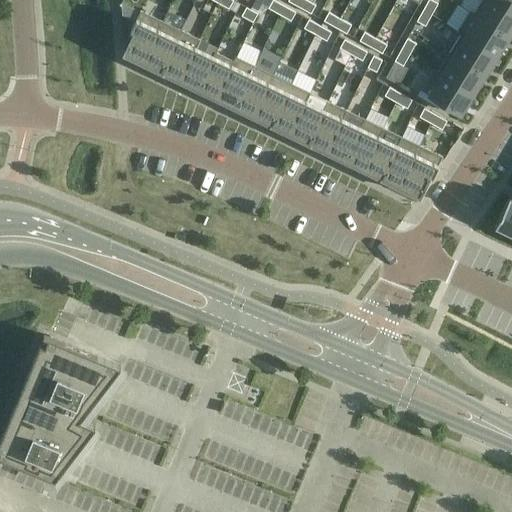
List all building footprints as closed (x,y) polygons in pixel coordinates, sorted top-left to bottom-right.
[(233,0),(218,0),(217,2),(229,9),(233,0)] [(279,14),(284,5),(274,0),(272,0),(268,8),(279,14)] [(315,5),(306,0),(302,0),(299,7),(311,13),(315,5)] [(432,0),(427,0),(423,9),(431,15),(438,3),(432,0)] [(481,0),(474,13),(473,14),(509,36),(511,30),(511,11),(493,0),(481,0)] [(511,0),(493,0),(511,11),(511,0)] [(295,12),(284,5),(279,14),(291,21),(295,12)] [(241,15),(253,22),(258,13),(246,7),(241,15)] [(431,15),(423,9),(416,21),(425,26),(431,15)] [(143,62),(163,21),(140,10),(130,31),(133,33),(124,53),(133,57),(133,58),(143,62)] [(473,14),(474,13),(469,11),(456,32),(460,34),(461,33),(497,55),(503,46),(509,36),(473,14)] [(335,27),(339,18),(328,12),(323,21),(335,27)] [(351,25),(339,18),(335,27),(346,33),(351,25)] [(315,34),(319,25),(308,19),(304,28),(315,34)] [(153,67),(161,71),(181,30),(163,21),(143,62),(153,67)] [(331,32),(319,25),(315,34),(326,41),(331,32)] [(195,48),(196,48),(200,39),(181,30),(161,71),(180,80),(195,48)] [(359,40),(370,47),(375,38),(364,32),(359,40)] [(449,53),(485,75),(491,65),(497,55),(461,33),(460,34),(453,46),(449,53)] [(375,38),(370,47),(382,53),(387,44),(375,38)] [(400,49),(409,55),(415,43),(407,38),(400,49)] [(351,54),(355,45),(344,39),(339,48),(351,54)] [(367,52),(355,45),(351,54),(362,60),(367,52)] [(213,56),(196,48),(195,48),(180,80),(198,89),(214,56),(213,56)] [(403,66),(409,55),(400,49),(394,61),(403,66)] [(215,52),(213,56),(214,56),(198,89),(216,98),(234,61),(233,60),(215,52)] [(437,72),(473,94),(479,84),(485,75),(449,53),(437,71),(437,72)] [(376,71),(382,60),(373,55),(367,66),(376,71)] [(235,56),(233,60),(234,61),(216,98),(235,107),(255,66),(235,56)] [(273,74),(255,66),(235,107),(253,115),(273,74)] [(467,104),(473,94),(437,72),(437,71),(433,69),(425,82),(420,90),(423,91),(460,114),(467,104)] [(271,124),(291,83),(273,74),(253,115),(271,124)] [(280,129),(290,133),(305,101),(306,101),(310,93),(291,83),(271,124),(280,128),(280,129)] [(396,102),(400,93),(389,87),(384,95),(396,102)] [(305,101),(290,133),(299,138),(300,138),(308,142),(324,110),(323,109),(327,101),(310,93),(306,101),(305,101)] [(412,99),(400,93),(396,102),(407,108),(412,99)] [(342,119),(343,119),(347,110),(327,101),(323,109),(324,110),(308,142),(327,151),(342,119)] [(431,123),(435,114),(424,108),(419,117),(431,123)] [(342,119),(327,151),(345,160),(361,127),(360,127),(364,118),(347,110),(343,119),(342,119)] [(446,120),(435,114),(431,123),(442,129),(446,120)] [(379,136),(380,137),(384,128),(364,118),(360,127),(361,127),(345,160),(363,169),(379,136)] [(396,145),(380,137),(379,136),(363,169),(382,178),(397,145),(396,145)] [(390,182),(400,187),(420,145),(400,136),(396,145),(397,145),(382,178),(390,182)] [(420,145),(400,187),(410,192),(410,191),(419,196),(429,176),(432,177),(442,156),(420,145)] [(511,198),(508,196),(494,226),(511,234),(511,198)] [(19,393),(80,418),(121,365),(44,333),(19,393)] [(0,438),(0,456),(55,479),(95,425),(80,418),(19,393),(0,438)]
